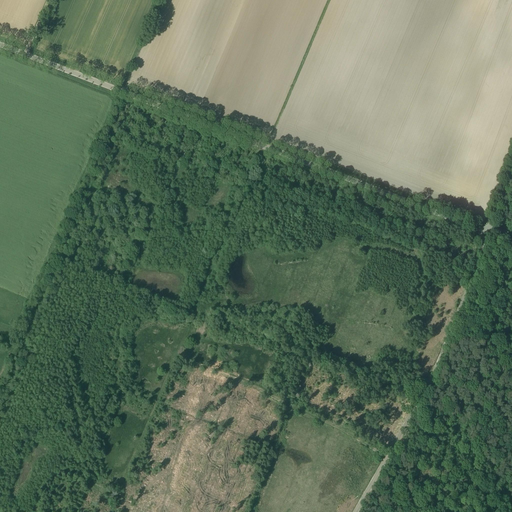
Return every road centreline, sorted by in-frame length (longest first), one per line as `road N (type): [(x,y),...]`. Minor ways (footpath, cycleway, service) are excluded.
road 1 (unclassified): [(488,232),(0,44)]
road 2 (unclassified): [(356,511),(432,375),(488,232)]
